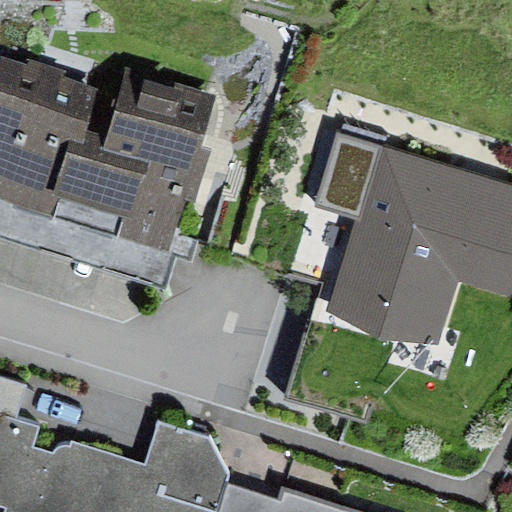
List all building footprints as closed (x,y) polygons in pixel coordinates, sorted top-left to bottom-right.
[(107,95),(0,62),(0,212),(165,263),(216,95),(127,68),(107,95)] [(511,290),(511,183),(338,130),(315,203),(355,215),(326,308),(438,342),(458,277),(511,293),(511,290)] [(0,373),(0,411),(1,412),(17,417),(28,382),(0,373)] [(217,511),(231,478),(218,442),(168,425),(152,472),(63,443),(53,453),(36,448),(43,425),(17,417),(1,412),(0,414),(0,505),(2,507),(0,511),(217,511)] [(231,478),(217,511),(366,511),(296,490),(286,502),(231,478)]
